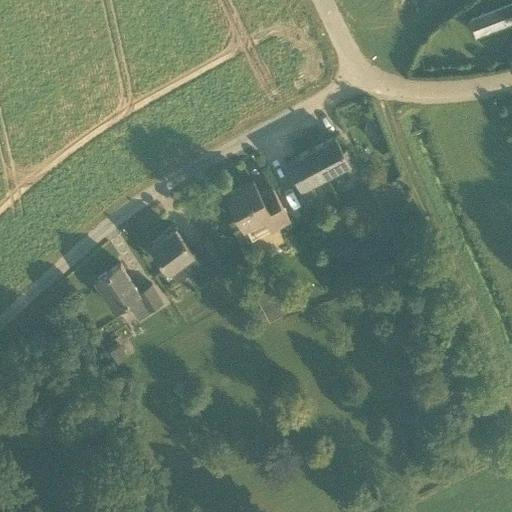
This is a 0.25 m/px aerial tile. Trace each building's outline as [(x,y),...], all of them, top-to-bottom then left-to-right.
[(431,60),(458,55),(454,35),(427,39),(431,60)] [(335,135),(311,147),(325,174),(340,166),(346,177),(358,170),(346,147),(342,149),(335,135)] [(325,174),(311,147),(288,159),(295,173),(292,175),(304,199),(316,192),(311,181),(325,174)] [(244,225),(245,225),(264,215),(271,229),(290,219),(271,184),(259,190),(253,179),(227,194),(244,225)] [(401,234),(421,224),(409,200),(392,208),(397,216),(393,219),(401,234)] [(199,284),(223,267),(205,242),(192,251),(175,227),(151,244),(169,270),(182,261),(199,284)] [(335,249),(343,264),(362,255),(354,239),(335,249)] [(139,316),(163,300),(151,282),(139,290),(121,261),(95,278),(114,307),(128,299),(139,316)]
